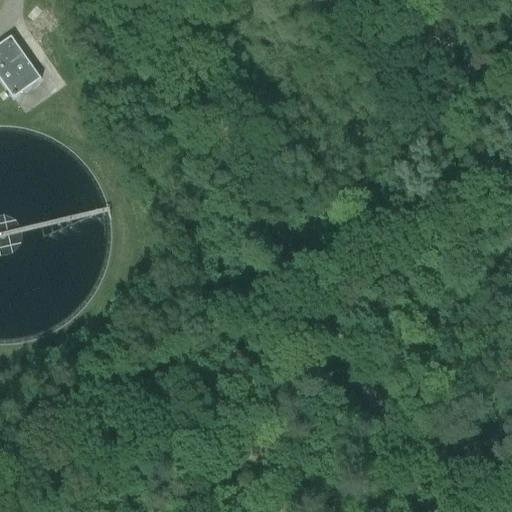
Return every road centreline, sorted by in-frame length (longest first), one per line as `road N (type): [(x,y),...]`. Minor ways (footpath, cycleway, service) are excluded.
road 1 (track): [(293,253),(235,149),(169,0)]
road 2 (track): [(0,491),(214,362)]
road 3 (track): [(321,309),(429,506)]
